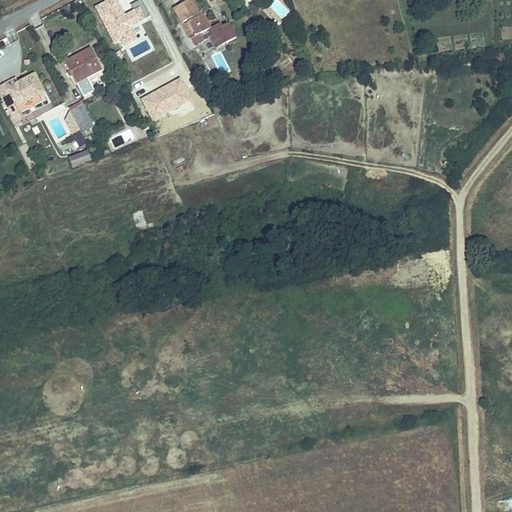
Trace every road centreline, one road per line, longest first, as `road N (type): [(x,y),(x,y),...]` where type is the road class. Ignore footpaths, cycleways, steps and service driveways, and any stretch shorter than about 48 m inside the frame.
road 1 (track): [(511,134),(476,177),(459,217),(472,511)]
road 2 (track): [(224,169),(295,153),(417,173),(463,198)]
